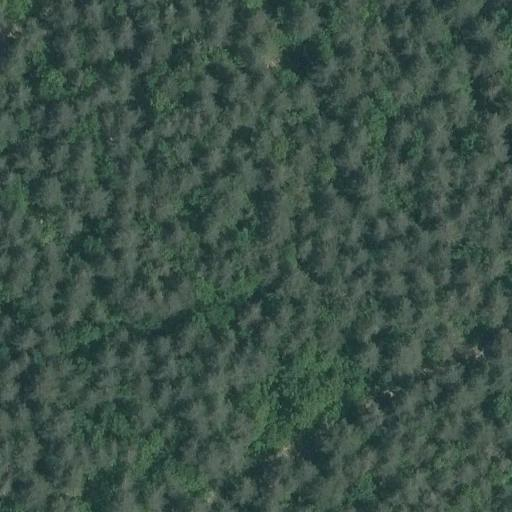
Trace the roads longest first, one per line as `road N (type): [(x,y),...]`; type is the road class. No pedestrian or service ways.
road 1 (track): [(197,511),(511,333)]
road 2 (unknown): [(511,163),(437,0)]
